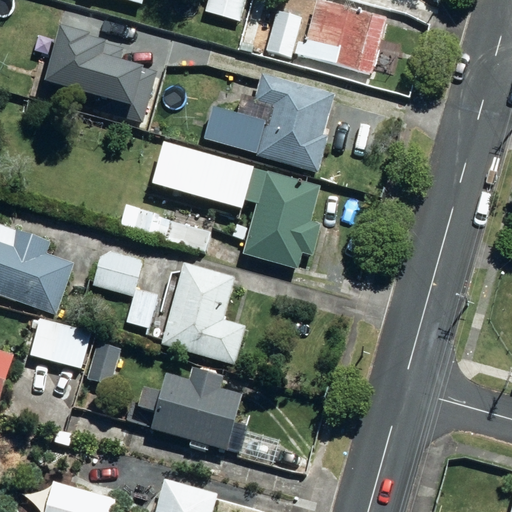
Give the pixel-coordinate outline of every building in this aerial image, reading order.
[(94,0),(102,0),(140,11),(143,0),(78,0),(94,5),(94,0)] [(209,0),(205,16),(236,26),(243,0),(209,0)] [(302,62),(356,77),(371,24),(317,9),(302,62)] [(266,57),(290,64),(302,25),(277,18),(266,57)] [(175,83),(231,97),(239,65),(184,50),(175,83)] [(257,163),(318,180),(328,144),(324,143),(334,102),(264,83),(256,110),(272,114),(267,130),(214,116),(205,147),(257,161),(257,163)] [(241,219),(253,177),(164,152),(152,194),(241,219)] [(320,195),(266,181),(244,263),(297,277),(302,260),(311,262),(320,232),(310,230),(320,195)] [(151,243),(205,257),(210,239),(156,224),(151,243)] [(0,302),(55,322),(72,271),(44,261),(48,250),(0,232),(0,302)] [(92,291),(132,302),(142,266),(110,258),(99,264),(92,291)] [(161,353),(234,373),(245,334),(225,328),(236,287),(183,273),(161,353)] [(127,328),(147,333),(157,300),(137,295),(127,328)] [(30,363),(81,376),(90,339),(40,326),(30,363)] [(86,386),(109,392),(122,347),(99,341),(86,386)] [(0,360),(0,401),(12,364),(0,360)] [(150,439),(225,460),(241,405),(221,399),(224,388),(192,379),(188,390),(165,384),(150,439)] [(240,459),(272,469),(278,447),(247,437),(240,459)] [(157,511),(215,511),(218,504),(164,489),(157,511)] [(47,511),(113,511),(115,507),(54,491),(47,511)]
